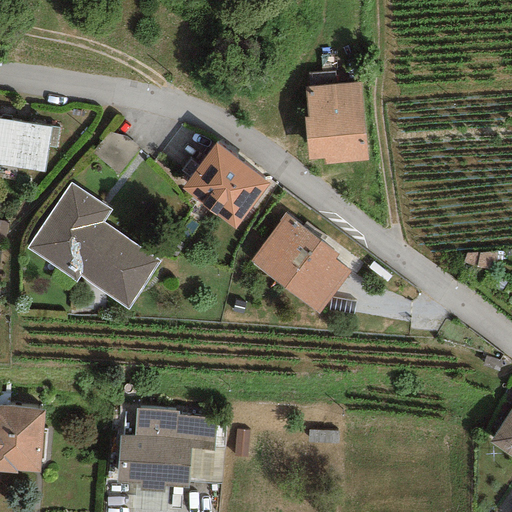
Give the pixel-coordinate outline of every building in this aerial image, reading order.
[(360,82),(304,87),(307,117),(303,117),(307,160),(324,159),(324,165),(367,161),(360,82)] [(0,165),(44,173),(52,128),(0,119),(0,165)] [(118,176),(140,150),(126,137),(108,133),(91,152),(118,176)] [(268,184),(215,144),(181,189),(235,229),(268,184)] [(80,277),(128,310),(159,262),(103,222),(111,210),(70,183),(26,249),(75,283),(80,277)] [(249,262),(318,315),(351,272),(335,259),(338,255),(285,214),(249,262)] [(498,248),(466,250),(463,258),(495,269),(498,248)] [(0,472),(16,473),(17,471),(40,472),(44,409),(0,405),(0,472)] [(511,407),(488,442),(511,458),(511,407)] [(179,412),(136,409),(134,437),(119,435),(117,461),(189,467),(190,450),(213,451),(213,448),(215,419),(178,416),(179,412)] [(249,430),(235,429),(233,456),(247,457),(249,430)] [(337,432),(308,431),(307,442),(337,443),(337,432)] [(223,448),(213,448),(213,451),(190,450),(189,467),(188,481),(221,483),(223,448)] [(189,467),(117,461),(115,483),(139,485),(139,490),(163,492),(164,487),(187,489),(188,481),(189,467)]
